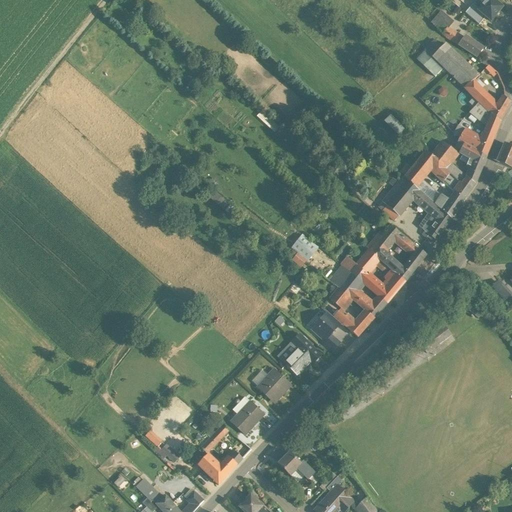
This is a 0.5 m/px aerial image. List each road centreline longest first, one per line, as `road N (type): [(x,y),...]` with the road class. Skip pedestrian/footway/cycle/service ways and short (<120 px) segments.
road 1 (tertiary): [(415,296),(244,467)]
road 2 (residential): [(511,112),(478,187),(418,277),(415,296)]
road 3 (track): [(0,147),(117,0)]
road 4 (tertiary): [(511,211),(415,296)]
